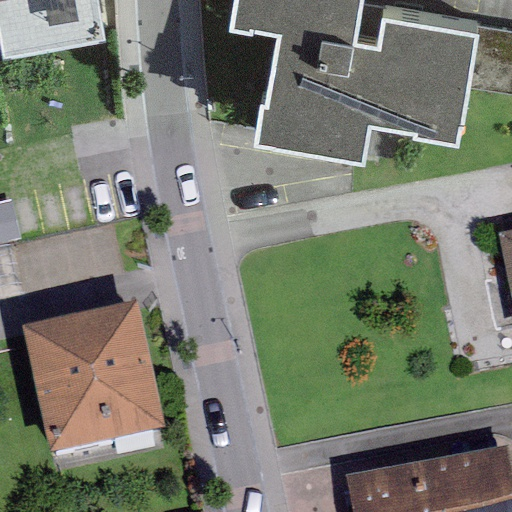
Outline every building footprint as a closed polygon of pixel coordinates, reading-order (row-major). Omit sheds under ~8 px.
[(356,0),(229,0),(228,9),(249,13),(250,8),(279,14),(266,85),(260,84),(253,123),(361,142),(368,105),(415,114),(415,118),(456,125),(464,82),(474,23),(475,14),(397,0),(381,0),(381,5),(357,0),(356,0)] [(511,29),(474,23),(464,82),(511,90),(511,29)] [(511,239),(497,242),(511,323),(511,239)] [(136,312),(22,337),(49,462),(163,438),(136,312)] [(511,511),(511,489),(506,455),(346,484),(350,511),(511,511)]
